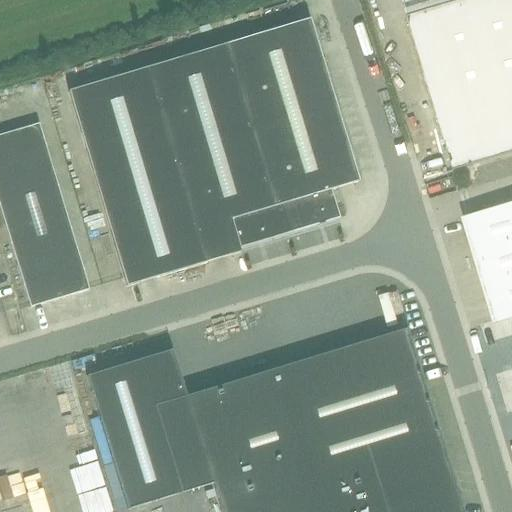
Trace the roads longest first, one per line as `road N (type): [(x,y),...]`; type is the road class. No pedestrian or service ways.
road 1 (unclassified): [(0,361),(415,237)]
road 2 (unclassified): [(504,511),(415,237)]
road 3 (unclassified): [(415,237),(343,0)]
